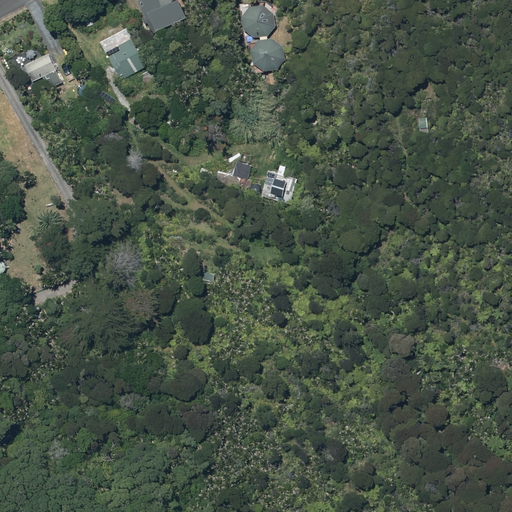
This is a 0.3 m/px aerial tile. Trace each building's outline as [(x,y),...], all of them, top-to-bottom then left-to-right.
[(155,32),(191,16),(183,0),(179,0),(174,2),(173,0),(141,0),(146,12),(142,13),(146,23),(150,21),(155,32)] [(270,39),(269,36),(276,26),(275,14),(265,5),(253,6),(245,16),(247,28),(257,37),(262,36),(262,40),(255,50),(256,62),(266,69),(278,68),(285,59),(284,46),(274,39),(270,39)] [(81,10),(89,27),(96,23),(89,7),(81,10)] [(165,47),(163,35),(153,37),(156,50),(165,47)] [(51,53),(26,64),(27,66),(23,67),(26,74),(30,72),(34,81),(44,77),(49,88),(63,82),(58,70),(59,69),(51,53)] [(244,131),(244,115),(235,115),(235,131),(244,131)] [(421,118),(422,135),(430,134),(429,118),(421,118)] [(264,195),(292,204),(299,179),(271,171),(264,195)] [(235,188),(249,192),(252,180),(238,176),(235,188)]
